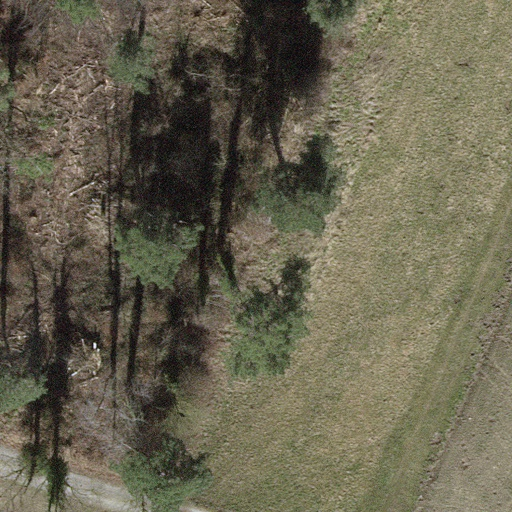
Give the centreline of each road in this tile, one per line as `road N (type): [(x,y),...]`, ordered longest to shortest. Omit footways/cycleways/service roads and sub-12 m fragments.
road 1 (track): [(415,511),(511,288)]
road 2 (track): [(0,466),(145,511)]
